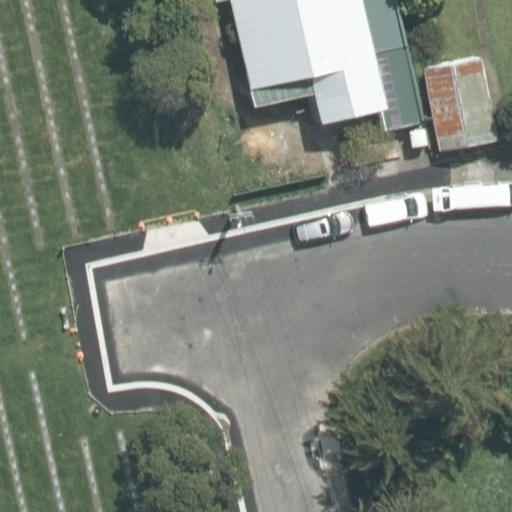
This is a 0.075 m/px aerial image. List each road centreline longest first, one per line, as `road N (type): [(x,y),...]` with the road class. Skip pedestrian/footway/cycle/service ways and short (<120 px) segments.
road 1 (residential): [(511,230),(439,233),(305,262),(270,287),(276,328)]
road 2 (residential): [(314,511),(276,328)]
